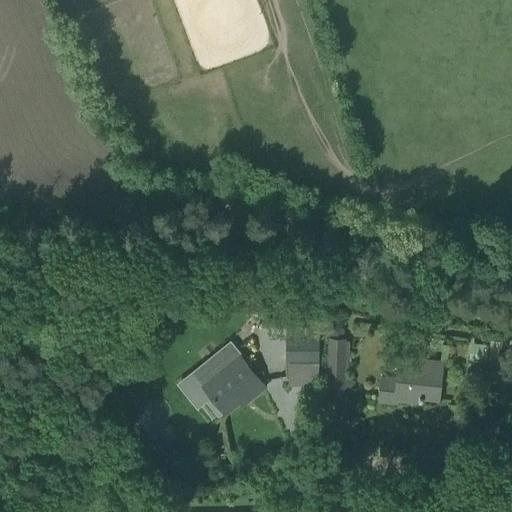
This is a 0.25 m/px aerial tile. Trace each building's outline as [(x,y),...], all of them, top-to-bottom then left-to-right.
[(320,360),(320,333),(287,333),(287,360),(320,360)] [(337,338),(334,388),(343,389),(344,386),(347,386),(350,341),(346,340),(346,338),(337,338)] [(491,340),(488,368),(497,369),(499,341),(491,340)] [(249,397),(267,383),(238,346),(198,378),(210,393),(206,396),(219,413),(223,409),(224,411),(246,394),(249,397)] [(438,398),(440,378),(442,363),(401,358),(399,380),(382,378),(380,399),(397,401),(397,398),(422,401),(422,396),(438,398)]
